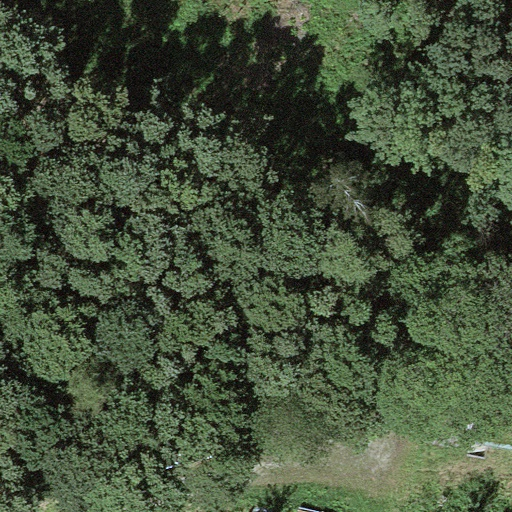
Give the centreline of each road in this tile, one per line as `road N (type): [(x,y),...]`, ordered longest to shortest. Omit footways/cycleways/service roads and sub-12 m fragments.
road 1 (motorway): [(0,328),(511,246)]
road 2 (track): [(358,447),(113,511)]
